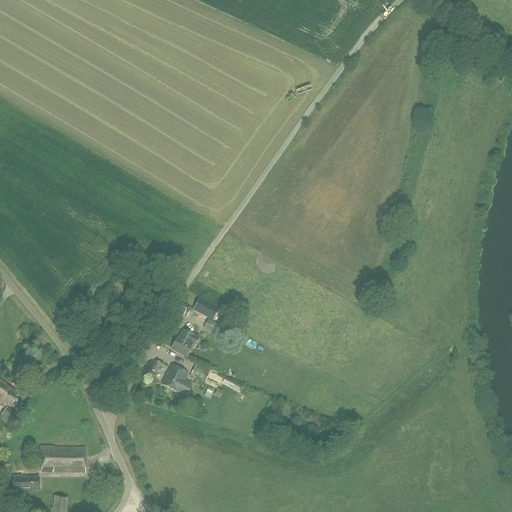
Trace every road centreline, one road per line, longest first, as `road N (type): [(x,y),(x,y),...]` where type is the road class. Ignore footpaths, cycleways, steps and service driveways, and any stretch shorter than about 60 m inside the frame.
road 1 (unclassified): [(104,423),(191,276),(399,0)]
road 2 (unclassified): [(104,423),(67,354),(0,271)]
